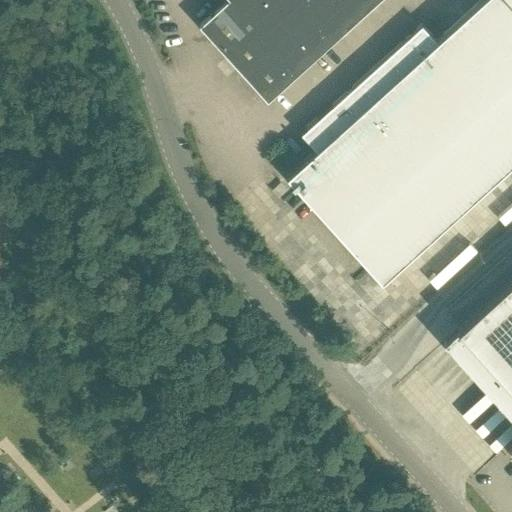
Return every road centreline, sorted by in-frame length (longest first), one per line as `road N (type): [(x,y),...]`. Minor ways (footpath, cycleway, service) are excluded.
road 1 (residential): [(459,511),(211,231),(182,177),(115,0)]
road 2 (unknown): [(511,236),(343,385)]
